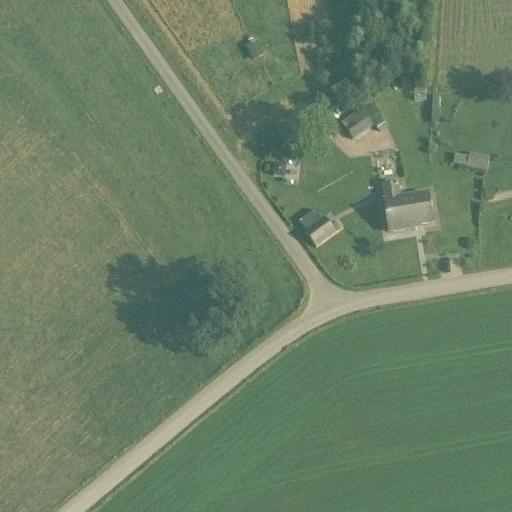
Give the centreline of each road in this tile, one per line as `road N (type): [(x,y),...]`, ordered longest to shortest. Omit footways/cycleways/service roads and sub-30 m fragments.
road 1 (unclassified): [(115,0),(333,308)]
road 2 (unclassified): [(333,308),(266,350),(70,511)]
road 3 (unclassified): [(511,275),(333,308)]
